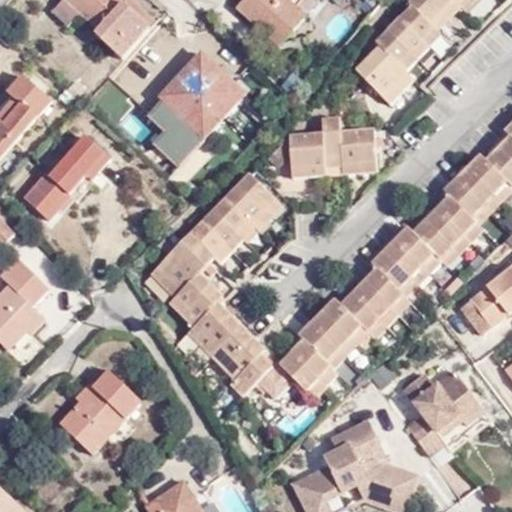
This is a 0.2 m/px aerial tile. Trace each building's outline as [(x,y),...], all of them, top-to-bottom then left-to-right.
[(73,25),(85,13),(72,0),(60,13),(73,25)] [(71,0),(72,0),(85,13),(103,31),(100,34),(125,58),(151,30),(126,7),(129,4),(124,0),(71,0)] [(312,10),(299,0),(249,0),(244,6),(286,41),(312,10)] [(413,75),(405,67),(416,56),(429,44),(441,31),(435,25),(446,14),(458,2),(464,8),(471,0),(410,0),(410,1),(415,6),(403,18),(390,31),(379,42),(385,48),(361,73),(389,99),(401,86),(413,75)] [(471,0),(464,8),(470,14),(483,1),(481,0),(471,0)] [(458,2),(446,14),(452,20),(464,8),(458,2)] [(446,14),(435,25),(441,31),(452,20),(446,14)] [(429,44),(436,51),(448,38),(441,31),(429,44)] [(416,56),(424,63),(436,51),(429,44),(416,56)] [(424,63),(416,56),(405,67),(413,75),(424,63)] [(249,100),(207,63),(154,119),(195,158),(249,100)] [(59,105),(28,75),(11,92),(16,97),(0,114),(0,165),(3,168),(59,105)] [(401,86),(407,92),(419,81),(413,75),(401,86)] [(401,86),(389,99),(395,105),(407,92),(401,86)] [(81,98),(86,103),(92,97),(88,93),(81,98)] [(295,135),(294,136),(295,137),(296,169),(314,168),(330,167),(348,166),(364,166),(381,165),(379,132),(345,134),(345,122),(355,121),(354,102),(343,102),(344,117),(327,119),(327,134),(296,135),(295,135)] [(301,333),(307,340),(293,353),(279,366),(267,353),(243,376),(235,384),(268,418),(261,425),(268,433),(275,426),(291,411),(298,419),(311,406),(317,400),(315,398),(310,392),(321,381),(334,369),(328,362),(342,348),(353,337),(366,325),(370,329),(385,315),(396,304),(406,293),(402,289),(415,276),(427,265),(437,254),(444,261),(458,247),(471,235),(481,225),(475,217),(486,206),(497,197),(510,184),(511,185),(511,127),(509,130),(511,133),(511,136),(501,148),(488,160),(483,156),(479,159),(469,169),(461,177),(459,178),(457,181),(448,189),(452,195),(442,206),(429,218),(415,232),(410,227),(405,231),(399,237),(398,238),(394,241),(388,248),(385,251),(375,260),(375,261),(379,266),(369,276),(358,287),(344,302),(338,296),(334,301),(326,308),(322,312),(314,320),(309,324),(301,333)] [(116,162),(88,137),(54,176),(56,177),(67,188),(76,196),(99,172),(103,176),(116,162)] [(364,166),(364,177),(381,176),(381,165),(364,166)] [(364,166),(348,166),(349,177),(364,177),(364,166)] [(314,168),(314,179),(331,178),(330,167),(314,168)] [(296,169),(297,180),(314,179),(314,168),(296,169)] [(234,243),(244,233),(245,232),(254,223),(257,227),(269,215),(282,202),(256,176),(232,199),(222,208),(211,220),(198,232),(221,256),(234,243)] [(67,188),(56,177),(36,199),(59,218),(77,197),(76,196),(67,188)] [(497,197),(504,203),(511,195),(511,185),(510,184),(497,197)] [(486,206),(493,213),(504,203),(497,197),(486,206)] [(276,222),(289,209),(282,202),(269,215),(276,222)] [(475,217),(481,225),(493,213),(486,206),(475,217)] [(257,227),(261,230),(264,233),(276,222),(269,215),(257,227)] [(257,227),(254,223),(245,232),(244,233),(251,240),(261,230),(257,227)] [(0,225),(0,248),(11,237),(0,225)] [(471,235),(478,242),(487,232),(488,231),(481,225),(471,235)] [(221,256),(198,232),(189,240),(213,264),(221,256)] [(234,243),(240,250),(251,240),(244,233),(234,243)] [(458,247),(465,254),(478,242),(471,235),(458,247)] [(174,279),(185,290),(204,272),(213,264),(189,240),(162,267),(174,279)] [(234,243),(221,256),(227,262),(240,250),(234,243)] [(444,261),(451,268),(465,254),(458,247),(444,261)] [(427,265),(433,271),(444,261),(437,254),(427,265)] [(415,276),(422,282),(433,271),(427,265),(415,276)] [(174,279),(162,267),(155,274),(167,287),(174,279)] [(511,271),(478,301),(502,329),(511,320),(511,271)] [(204,272),(185,290),(178,297),(190,310),(202,322),(223,301),(228,296),(204,272)] [(415,276),(402,289),(406,293),(408,295),(422,282),(415,276)] [(167,287),(178,297),(185,290),(174,279),(167,287)] [(0,343),(4,347),(12,339),(17,344),(26,334),(30,337),(42,324),(0,283),(0,343)] [(396,304),(403,310),(412,301),(408,295),(406,293),(396,304)] [(178,297),(171,303),(184,316),(190,310),(178,297)] [(195,327),(209,341),(220,353),(232,364),(243,376),(267,353),(271,350),(247,326),(223,301),(202,322),(195,327)] [(502,329),(478,301),(465,311),(490,340),(502,329)] [(385,315),(392,321),(403,310),(396,304),(385,315)] [(195,327),(202,322),(190,310),(184,316),(195,327)] [(373,332),(377,335),(392,321),(385,315),(370,329),(373,332)] [(373,332),(370,329),(366,325),(353,337),(361,343),(373,332)] [(209,341),(195,327),(188,335),(201,349),(209,341)] [(342,348),(348,355),(361,343),(353,337),(342,348)] [(4,347),(10,352),(17,344),(12,339),(4,347)] [(212,360),(220,353),(209,341),(201,349),(212,360)] [(348,355),(342,348),(328,362),(334,369),(348,355)] [(224,373),(232,364),(220,353),(212,360),(224,373)] [(369,377),(370,376),(382,365),(375,358),(363,370),(369,377)] [(235,384),(243,376),(232,364),(224,373),(235,384)] [(143,401),(106,367),(86,387),(93,393),(57,428),(88,459),(143,401)] [(321,381),(327,387),(339,375),(334,369),(321,381)] [(411,430),(433,460),(444,452),(436,441),(460,424),(467,433),(485,418),(455,376),(436,390),(427,379),(404,396),(422,421),(411,430)] [(327,387),(321,381),(310,392),(315,398),(327,387)] [(327,511),(364,495),(408,511),(414,511),(426,483),(393,471),(384,475),(380,467),(392,461),(374,426),(337,444),(342,456),(329,462),(333,472),(298,489),(309,511),(327,511)] [(429,463),(433,460),(411,430),(407,432),(429,463)] [(206,511),(190,485),(152,507),(155,511),(206,511)] [(0,511),(27,511),(0,487),(0,511)] [(408,511),(364,495),(327,511),(361,511),(370,508),(380,511),(408,511)]
